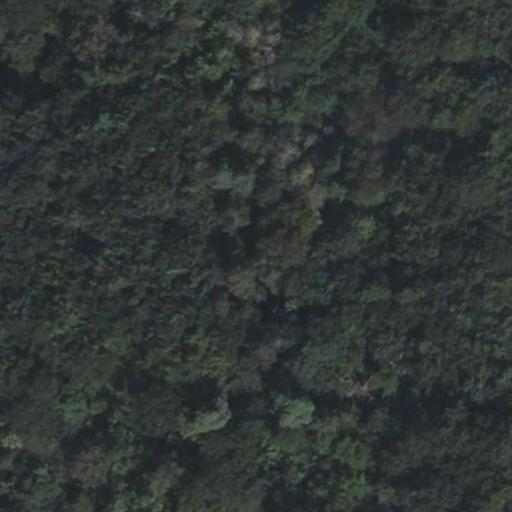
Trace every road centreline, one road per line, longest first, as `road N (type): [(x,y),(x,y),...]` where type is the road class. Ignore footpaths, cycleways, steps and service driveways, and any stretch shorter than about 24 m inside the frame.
road 1 (track): [(0,344),(511,419)]
road 2 (track): [(366,0),(425,511)]
